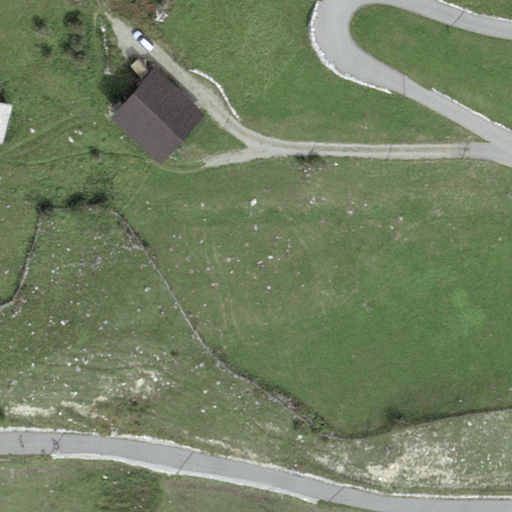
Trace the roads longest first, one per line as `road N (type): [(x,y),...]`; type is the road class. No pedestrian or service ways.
road 1 (track): [(511,151),(350,60),(333,41),(342,0)]
road 2 (track): [(265,157),(392,146),(511,152)]
